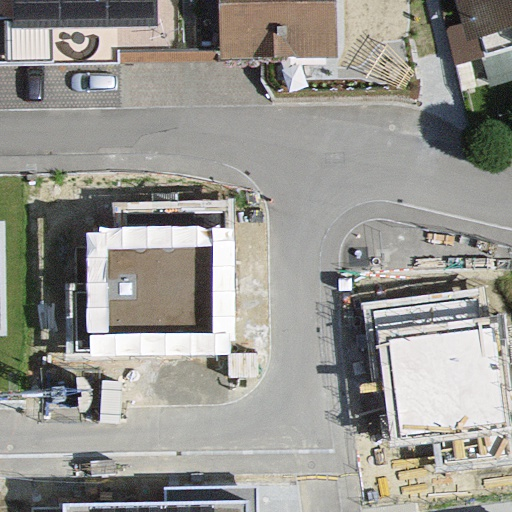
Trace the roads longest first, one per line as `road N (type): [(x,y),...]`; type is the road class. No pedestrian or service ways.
road 1 (residential): [(0,434),(237,429),(272,420),(301,365),(298,137)]
road 2 (residential): [(298,137),(199,129),(0,131)]
road 3 (residential): [(511,195),(416,157),(298,137)]
